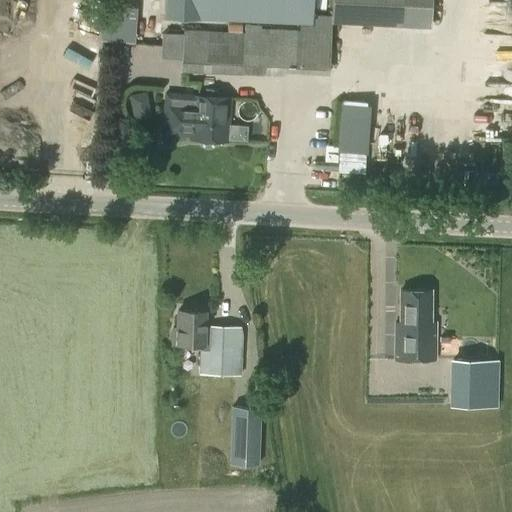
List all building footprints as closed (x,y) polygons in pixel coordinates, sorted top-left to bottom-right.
[(310,20),(311,0),(164,0),(164,14),(197,16),(197,15),(310,20)] [(371,0),(332,0),(332,27),(370,29),(371,0)] [(163,95),(161,135),(189,137),(188,140),(227,143),(230,97),(218,96),(218,89),(203,88),(203,95),(192,95),(192,96),(163,95)] [(148,104),(145,90),(131,93),(134,107),(148,104)] [(360,165),(365,99),(333,97),(328,162),(360,165)] [(400,323),(395,323),(396,360),(436,359),(435,323),(432,323),(431,289),(400,289),(400,323)] [(173,327),(172,344),(204,345),(204,341),(207,341),(207,350),(201,349),(200,372),(240,374),(241,335),(240,327),(221,326),(221,330),(204,329),(205,311),(178,310),(177,327),(173,327)] [(343,440),(344,430),(364,431),(366,330),(331,329),(329,440),(343,440)] [(448,361),(445,479),(496,480),(499,362),(448,361)] [(378,392),(375,509),(416,510),(419,393),(378,392)] [(260,406),(231,405),(229,463),(257,465),(260,406)]
